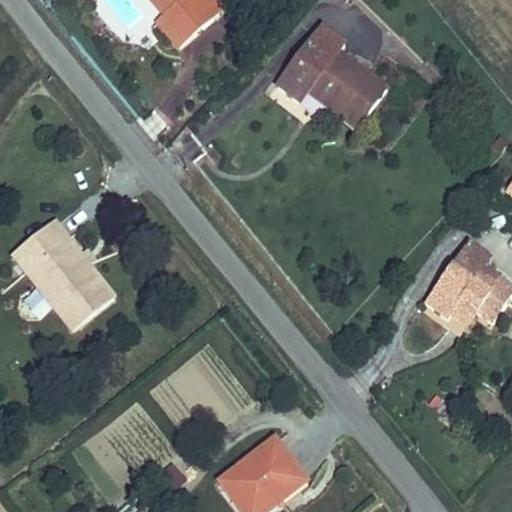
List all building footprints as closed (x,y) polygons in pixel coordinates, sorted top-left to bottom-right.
[(212,0),(162,0),(154,7),(162,17),(153,24),(177,53),(226,11),(212,0)] [(276,90),(302,108),(309,98),(358,133),(390,91),(317,37),(276,90)] [(511,183),(503,195),(511,201),(511,183)] [(36,271),(82,328),(118,298),(92,267),(98,262),(89,251),(83,256),(57,222),(10,259),(28,280),(36,271)] [(494,260),(467,243),(453,261),(486,271),(494,260)] [(461,307),(477,318),(494,328),(511,301),(511,288),(486,271),(453,261),(421,305),(449,324),(451,321),(461,307)] [(36,271),(28,280),(73,335),(82,328),(36,271)] [(467,332),(477,318),(461,307),(451,321),(467,332)] [(276,439),(213,485),(235,511),(275,511),(311,484),(276,439)]
